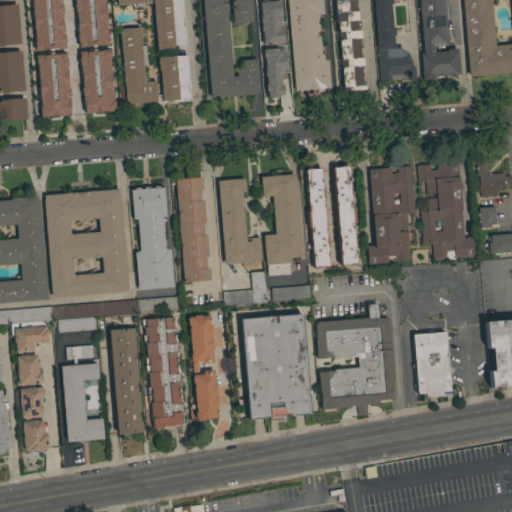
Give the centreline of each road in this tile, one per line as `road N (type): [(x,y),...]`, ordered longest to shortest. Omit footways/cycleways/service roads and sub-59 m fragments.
road 1 (secondary): [(511,416),(0,507)]
road 2 (residential): [(511,118),(0,160)]
